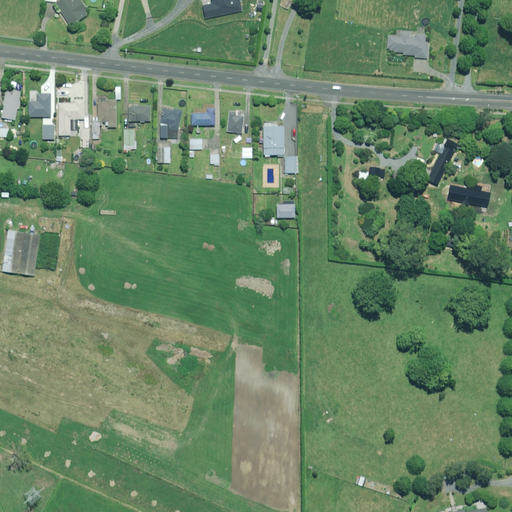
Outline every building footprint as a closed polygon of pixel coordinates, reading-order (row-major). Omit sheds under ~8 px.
[(75,0),(73,2),(72,0),(62,0),(56,4),(69,25),(77,20),(78,22),(88,15),(85,10),(88,7),(83,0),(75,0)] [(211,0),(212,4),(203,6),(206,19),(242,11),(239,0),(211,0)] [(425,42),(426,35),(422,35),(422,33),(416,33),(416,38),(409,38),(409,32),(402,31),(402,37),(388,36),(386,51),(403,53),(403,55),(415,56),(415,58),(427,59),(428,43),(425,42)] [(20,110),(22,92),(7,90),(3,119),(16,120),(18,110),(20,110)] [(29,117),(51,118),(51,104),(54,104),(54,99),(51,99),(51,96),(36,96),(36,101),(29,101),(29,117)] [(85,100),(75,100),(75,103),(59,103),(59,120),(85,120),(85,100)] [(106,122),(106,126),(108,126),(108,128),(116,128),(117,100),(107,100),(107,103),(99,103),(98,122),(106,122)] [(151,122),(151,106),(130,106),(130,122),(151,122)] [(164,108),(160,126),(160,139),(180,139),(180,127),(183,110),(174,108),(174,110),(164,108)] [(214,126),(214,108),(207,108),(207,114),(192,114),(191,126),(214,126)] [(242,133),(244,111),(236,111),(229,111),(227,132),(242,133)] [(54,126),(44,126),(43,140),(54,140),(54,126)] [(284,127),(263,127),(263,133),(264,133),(264,155),(284,155),(284,127)] [(10,129),(0,128),(0,137),(9,138),(10,129)] [(83,144),(89,144),(89,140),(90,140),(90,129),(82,129),(82,140),(83,140),(83,144)] [(136,130),(125,130),(124,153),(131,153),(131,149),(137,150),(137,142),(135,142),(136,130)] [(459,144),(447,138),(445,143),(457,148),(459,144)] [(202,150),(203,140),(190,140),(190,150),(202,150)] [(444,175),(456,150),(444,144),(432,169),(444,175)] [(34,148),(25,147),(24,157),(33,158),(34,148)] [(172,148),(157,147),(156,163),(171,164),(172,148)] [(215,164),(215,166),(218,166),(218,164),(220,164),(220,155),(211,155),(211,164),(215,164)] [(296,173),(296,157),(285,157),(284,173),(296,173)] [(295,219),(296,205),(278,204),(277,219),(295,219)] [(41,236),(9,231),(3,272),(34,276),(36,267),(37,267),(41,236)]
